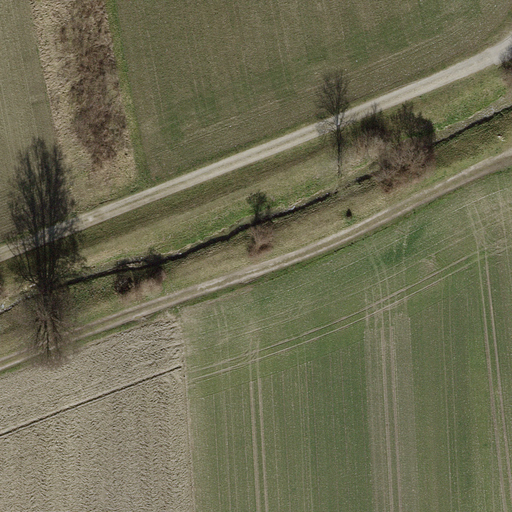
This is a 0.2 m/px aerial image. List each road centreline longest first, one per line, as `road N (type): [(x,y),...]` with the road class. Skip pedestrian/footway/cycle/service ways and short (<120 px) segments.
road 1 (track): [(0,365),(280,265),(511,155)]
road 2 (track): [(511,48),(361,116),(0,253)]
